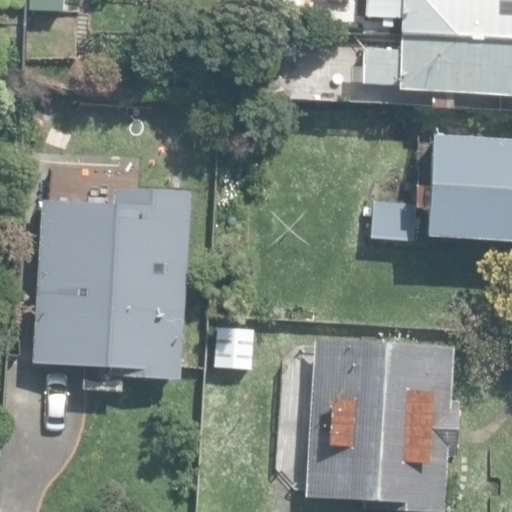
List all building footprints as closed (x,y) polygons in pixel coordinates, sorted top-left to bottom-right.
[(400,36),(511,40),(511,0),(366,0),(365,20),(400,22),(400,36)] [(305,54),(305,32),(276,31),(276,53),(305,54)] [(511,40),(400,36),(399,52),(364,51),(363,84),(398,86),(397,90),(431,92),(431,108),(451,109),(451,94),(511,96),(511,40)] [(90,132),(124,135),(127,103),(91,100),(90,132)] [(422,231),(511,235),(511,135),(429,131),(427,179),(413,178),(411,203),(423,204),(422,231)] [(82,387),(120,390),(122,377),(179,382),(192,192),(116,187),(115,204),(44,199),(34,363),(83,367),(82,387)] [(368,234),(409,235),(410,196),(370,195),(368,234)] [(214,368),(250,371),(251,328),(215,327),(214,368)] [(360,499),(440,504),(443,448),(453,448),(456,394),(447,393),(450,339),(311,331),(302,487),(360,490),(360,499)]
